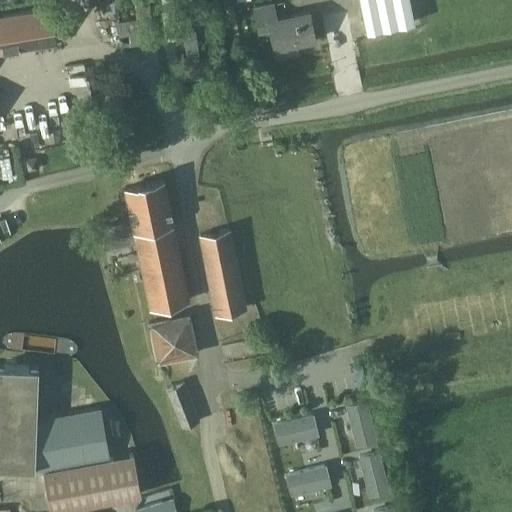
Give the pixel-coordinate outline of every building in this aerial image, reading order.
[(140,40),(152,38),(147,0),(90,0),(91,4),(113,1),(119,45),(140,42),(140,40)] [(407,0),(359,0),(365,30),(412,21),(407,0)] [(295,42),(314,38),(309,10),(275,16),(273,3),(253,7),(257,30),(269,27),(274,55),(297,51),(295,42)] [(51,7),(0,15),(0,52),(57,42),(51,7)] [(184,79),(224,73),(222,62),(222,57),(198,60),(195,29),(183,30),(186,62),(181,63),(184,79)] [(27,170),(38,168),(36,156),(25,158),(27,170)] [(150,307),(188,299),(163,179),(124,187),(127,204),(121,205),(124,221),(100,226),(105,248),(136,242),(150,307)] [(215,313),(246,307),(229,228),(198,234),(215,313)] [(188,312),(146,319),(155,361),(197,353),(188,312)] [(0,464),(42,467),(50,510),(140,493),(132,452),(107,456),(98,406),(35,417),(35,399),(36,367),(37,366),(0,364),(0,464)] [(184,379),(166,387),(182,426),(200,418),(184,379)] [(372,403),(352,408),(361,445),(380,440),(372,403)] [(315,413),(278,421),(283,441),(320,432),(315,413)] [(384,454),(364,459),(373,496),(392,491),(384,454)] [(327,463),(290,472),(295,492),(332,483),(327,463)] [(165,511),(162,501),(135,509),(135,511),(165,511)]
